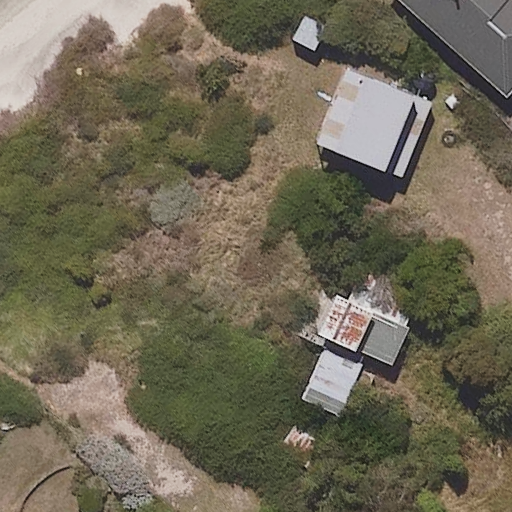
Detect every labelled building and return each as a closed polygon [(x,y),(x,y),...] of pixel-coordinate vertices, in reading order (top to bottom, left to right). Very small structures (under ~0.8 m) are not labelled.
[(511,77),(511,0),(406,0),(501,89),(511,77)] [(331,21),(302,7),(288,38),(316,51),(331,21)] [(429,96),(342,59),(311,133),(398,169),(429,96)] [(397,361),(427,291),(343,255),(313,325),(397,361)] [(360,360),(324,343),(300,394),(336,411),(360,360)]
